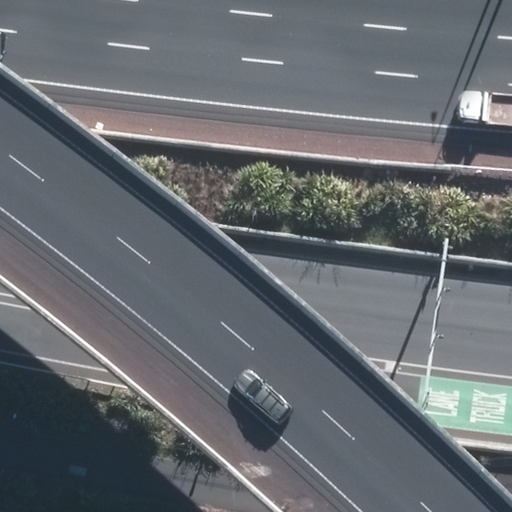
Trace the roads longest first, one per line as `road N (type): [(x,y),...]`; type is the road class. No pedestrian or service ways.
road 1 (motorway): [(464,511),(361,412),(149,232),(0,120)]
road 2 (motorway): [(511,356),(0,268)]
road 3 (motorway): [(511,26),(241,0)]
